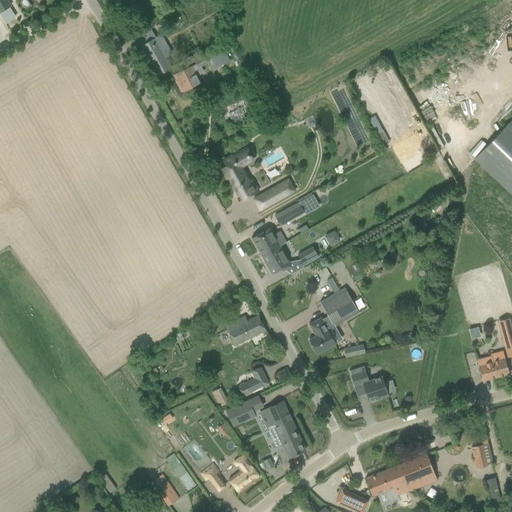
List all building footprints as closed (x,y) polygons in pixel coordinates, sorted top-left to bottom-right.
[(0,0),(0,13),(3,18),(9,14),(6,10),(11,7),(6,0),(0,0)] [(141,45),(158,75),(171,68),(165,58),(171,54),(160,34),(155,37),(150,29),(136,37),(141,45)] [(202,50),(191,56),(194,62),(205,56),(202,50)] [(182,79),(176,82),(180,89),(186,86),(187,89),(196,84),(199,83),(196,75),(203,71),(201,67),(208,63),(211,70),(219,66),(221,70),(225,68),(223,64),(224,63),(229,61),(224,51),(212,57),(211,55),(205,57),(205,56),(194,62),(195,65),(188,68),(179,73),(182,79)] [(511,119),(474,159),(511,194),(511,119)] [(376,134),(379,140),(385,137),(382,131),(376,134)] [(232,155),(223,160),(226,166),(220,169),(226,179),(227,178),(238,196),(243,193),(246,198),(258,191),(252,180),(250,181),(241,165),(245,162),(240,154),(233,157),(232,155)] [(271,203),(294,191),(288,179),(265,192),(271,203)] [(280,226),(304,212),(299,202),(274,216),(280,226)] [(279,246),(269,228),(251,238),(261,256),(279,246)] [(333,230),(323,235),(329,245),(339,240),(333,230)] [(291,266),(279,246),(261,256),(271,274),(281,269),(282,271),(291,266)] [(302,266),(318,257),(312,246),(297,255),(300,259),(299,260),(302,266)] [(378,260),(371,265),(374,270),(381,266),(378,260)] [(345,288),(320,302),(332,324),(333,326),(359,312),(345,288)] [(225,325),(234,345),(256,335),(265,330),(258,315),(247,320),(245,316),(225,325)] [(315,336),(308,340),(316,354),(335,344),(328,330),(331,328),(325,317),(322,319),(321,317),(308,324),(315,336)] [(180,333),(174,335),(177,341),(182,338),(180,333)] [(344,349),(345,357),(364,352),(362,345),(344,349)] [(509,373),(502,350),(490,353),(491,356),(477,360),(482,381),(509,373)] [(253,375),(262,371),(260,367),(251,371),(253,375)] [(387,394),(382,376),(368,381),(365,371),(351,375),(354,386),(362,383),(368,402),(380,399),(380,397),(387,394)] [(242,396),(259,388),(255,378),(247,382),(249,386),(240,390),(242,396)] [(223,397),(217,400),(220,406),(226,403),(223,397)] [(254,416),(247,400),(226,411),(233,426),(254,416)] [(186,405),(191,416),(200,412),(195,401),(186,405)] [(304,450),(282,401),(260,411),(263,419),(264,422),(265,422),(268,429),(267,429),(268,430),(268,429),(277,448),(282,445),(288,457),(304,450)] [(166,423),(170,420),(167,415),(162,418),(166,423)] [(471,447),(475,467),(486,464),(482,445),(471,447)] [(229,478),(233,484),(239,492),(260,476),(250,462),(243,454),(234,461),(240,470),(229,478)] [(426,454),(397,465),(405,486),(405,487),(406,490),(436,479),(426,454)] [(200,473),(208,483),(210,482),(217,492),(226,485),(219,476),(220,474),(213,464),(200,473)] [(405,486),(397,465),(365,478),(371,494),(385,489),(389,500),(397,497),(396,494),(397,494),(395,490),(405,487),(405,486)] [(99,479),(110,494),(117,489),(106,474),(99,479)] [(152,482),(168,506),(178,499),(161,474),(152,482)] [(501,503),(497,487),(489,489),(492,505),(501,503)] [(341,489),(335,502),(358,511),(362,511),(368,500),(341,489)]
